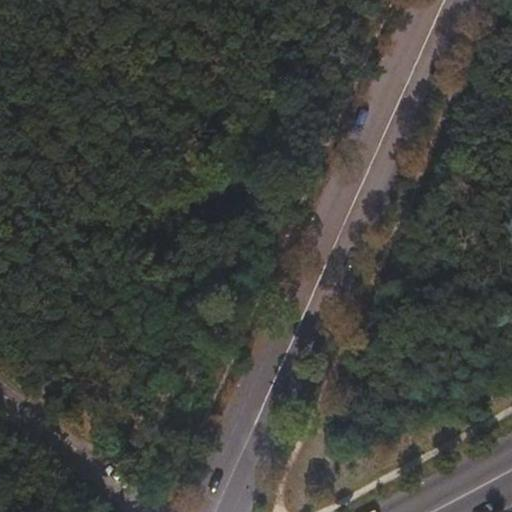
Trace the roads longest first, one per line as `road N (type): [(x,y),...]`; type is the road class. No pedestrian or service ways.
road 1 (secondary): [(217,511),(445,0)]
road 2 (unclassified): [(154,511),(0,408)]
